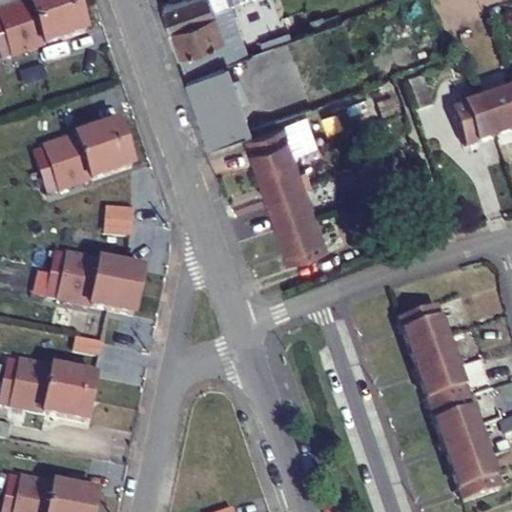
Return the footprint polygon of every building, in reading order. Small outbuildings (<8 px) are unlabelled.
[(0,37),(77,12),(73,0),(42,0),(15,9),(0,14),(0,37)] [(0,0),(0,14),(15,9),(12,0),(0,0)] [(236,3),(234,0),(177,0),(162,5),(170,27),(229,5),(236,3)] [(170,27),(187,77),(223,63),(246,55),(229,5),(170,27)] [(77,12),(0,37),(0,53),(3,62),(85,34),(77,12)] [(223,63),(187,77),(193,94),(195,102),(210,144),(246,130),(223,63)] [(0,83),(12,79),(6,64),(0,66),(0,83)] [(511,91),(490,100),(504,138),(511,134),(511,91)] [(474,148),(504,138),(490,100),(460,111),(474,148)] [(74,130),(70,117),(45,125),(50,138),(74,130)] [(43,175),(124,149),(117,126),(35,152),(43,175)] [(247,138),(258,169),(295,155),(284,126),(247,138)] [(124,149),(43,175),(50,196),(131,169),(124,149)] [(258,169),(269,199),(306,186),(295,155),(258,169)] [(281,230),(317,218),(306,186),(269,199),(281,230)] [(12,209),(17,221),(39,214),(34,201),(12,209)] [(317,218),(281,230),(292,262),(329,249),(317,218)] [(41,232),(43,222),(17,221),(16,228),(41,232)] [(41,232),(16,228),(14,239),(38,244),(41,232)] [(51,276),(137,292),(141,270),(55,249),(51,276)] [(137,292),(51,276),(47,298),(132,316),(137,292)] [(398,321),(408,351),(443,339),(432,309),(398,321)] [(0,357),(4,358),(10,328),(0,326),(0,357)] [(443,339),(408,351),(419,381),(454,369),(443,339)] [(3,383),(90,398),(94,377),(8,360),(3,383)] [(419,381),(430,412),(465,400),(454,369),(419,381)] [(90,398),(3,383),(0,399),(0,406),(85,424),(90,398)] [(430,412),(441,443),(476,430),(465,400),(430,412)] [(511,417),(502,421),(507,435),(511,432),(511,417)] [(0,439),(6,440),(9,425),(0,423),(0,439)] [(476,430),(441,443),(452,474),(488,461),(476,430)] [(498,491),(488,461),(452,474),(463,505),(498,491)] [(4,494),(91,510),(96,488),(9,472),(4,494)] [(91,511),(91,510),(4,494),(1,511),(91,511)]
